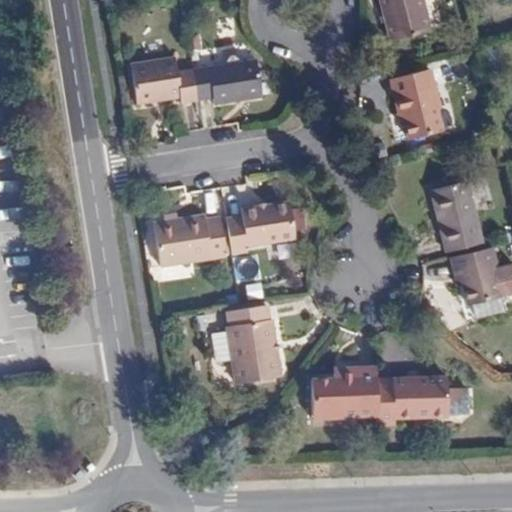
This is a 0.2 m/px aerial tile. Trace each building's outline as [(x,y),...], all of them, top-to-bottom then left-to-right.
[(422,0),(381,0),(390,37),(429,29),(422,0)] [(136,101),(180,95),(175,55),(131,61),(136,101)] [(255,58),(191,68),(196,98),(212,96),(213,102),(260,93),(255,58)] [(429,66),(388,77),(396,110),(400,110),(406,136),(440,128),(435,108),(439,107),(429,66)] [(429,188),(445,249),(480,240),(465,179),(429,188)] [(243,215),(225,218),(230,253),(247,250),(246,245),(292,237),(287,202),(242,208),(243,215)] [(153,223),(160,266),(225,255),(219,218),(204,220),(204,216),(153,223)] [(502,294),(492,247),(447,258),(450,271),(458,269),(461,282),(466,302),(502,294)] [(454,283),(461,282),(458,269),(450,271),(454,283)] [(225,325),(233,383),(279,376),(271,318),(268,319),(265,305),(225,310),(227,324),(225,325)] [(376,416),(375,379),(374,365),(342,366),(342,378),(332,377),(311,378),(312,417),(376,416)] [(342,378),(342,366),(333,366),(332,377),(342,378)] [(376,416),(376,422),(395,423),(396,416),(448,415),(448,414),(447,389),(447,377),(375,379),(376,416)] [(468,389),(447,389),(448,414),(468,414),(468,389)]
